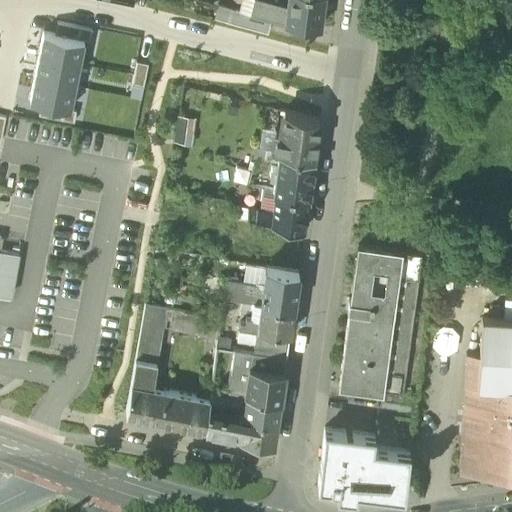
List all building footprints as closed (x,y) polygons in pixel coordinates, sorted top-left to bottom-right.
[(240,0),(238,9),(249,12),(251,12),(253,0),(240,0)] [(285,22),(285,20),(287,3),(273,0),(253,0),(251,12),(271,17),(270,18),(285,22)] [(320,25),(323,0),(287,0),(287,3),(285,20),(320,25)] [(218,4),(214,17),(246,25),(249,12),(238,9),(218,4)] [(246,25),(267,31),(270,18),(271,17),(251,12),(249,12),(246,25)] [(57,21),(55,33),(84,38),(90,40),(92,28),(57,21)] [(55,33),(43,30),(38,53),(79,61),(84,38),(55,33)] [(38,53),(34,76),(75,84),(79,61),(38,53)] [(143,86),(148,63),(136,61),(131,84),(143,86)] [(34,76),(29,98),(41,101),(70,107),(75,84),(34,76)] [(70,107),(41,101),(38,113),(74,120),(76,108),(70,107)] [(275,129),(273,149),(278,150),(314,157),(319,117),(284,109),(281,130),(275,129)] [(175,142),(184,143),(186,127),(177,126),(175,142)] [(264,158),(277,160),(278,150),(273,149),(266,147),(264,158)] [(314,157),(278,150),(277,160),(276,166),(275,177),(273,188),(308,196),(314,157)] [(262,186),(259,208),(273,210),(271,222),(304,229),(308,196),(273,188),(262,186)] [(247,218),(255,219),(257,207),(248,206),(247,218)] [(255,219),(271,222),(273,210),(259,208),(257,207),(255,219)] [(0,290),(10,292),(18,251),(0,247),(0,239),(1,235),(0,234),(0,290)] [(402,391),(403,378),(422,252),(360,243),(338,382),(402,391)] [(434,253),(422,252),(403,378),(418,380),(434,253)] [(246,262),(243,281),(257,283),(262,289),(260,300),(293,305),(298,270),(266,264),(266,265),(246,262)] [(253,299),(260,300),(262,289),(257,283),(243,281),(226,279),(223,295),(252,300),(253,299)] [(238,323),(257,325),(260,300),(253,299),(252,300),(251,310),(241,308),(238,323)] [(293,305),(260,300),(257,325),(289,330),(293,305)] [(135,355),(156,359),(165,305),(145,301),(135,355)] [(489,314),(499,315),(500,306),(490,305),(489,314)] [(173,326),(218,336),(220,321),(220,320),(220,316),(177,307),(173,326)] [(511,317),(481,316),(481,321),(480,336),(479,353),(466,352),(459,470),(510,473),(511,467),(511,317)] [(257,325),(254,346),(286,351),(289,330),(257,325)] [(218,336),(216,345),(228,347),(230,338),(218,336)] [(252,351),(228,347),(216,345),(213,368),(219,369),(233,371),(249,373),(250,366),(283,371),(286,356),(253,351),(252,351)] [(286,356),(286,351),(254,346),(253,348),(253,351),(286,356)] [(126,411),(141,414),(142,407),(147,408),(151,385),(156,359),(135,355),(126,411)] [(250,366),(249,373),(246,393),(279,399),(283,371),(250,366)] [(218,374),(219,369),(213,368),(211,387),(221,389),(223,374),(218,374)] [(238,392),(246,393),(249,373),(233,371),(232,380),(240,382),(238,392)] [(416,393),(418,380),(403,378),(402,391),(416,393)] [(141,414),(163,418),(164,411),(159,410),(163,388),(151,385),(147,408),(142,407),(141,414)] [(209,397),(209,398),(225,401),(227,396),(231,396),(230,398),(245,400),(246,393),(238,392),(221,389),(211,387),(209,397)] [(208,408),(208,406),(192,403),(194,394),(164,388),(163,388),(159,410),(164,411),(163,418),(205,427),(208,408)] [(276,420),(279,399),(246,393),(245,400),(244,405),(243,414),(243,416),(260,419),(261,417),(276,420)] [(209,397),(194,394),(192,403),(208,406),(209,398),(209,397)] [(224,411),(225,401),(209,398),(208,406),(208,408),(224,411)] [(224,411),(208,408),(205,427),(273,440),(276,420),(261,417),(260,419),(243,416),(243,414),(224,411)] [(357,488),(404,494),(409,449),(373,444),(375,433),(324,426),(317,484),(337,486),(336,493),(356,496),(357,488)]
